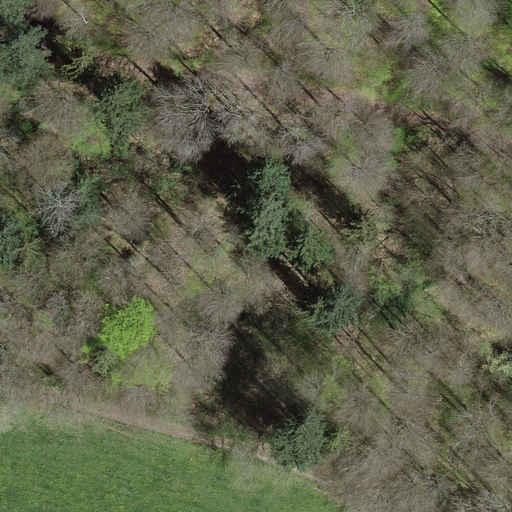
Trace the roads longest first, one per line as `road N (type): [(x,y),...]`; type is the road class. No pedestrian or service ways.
road 1 (track): [(0,40),(372,106),(511,153)]
road 2 (track): [(0,391),(304,467),(376,511)]
